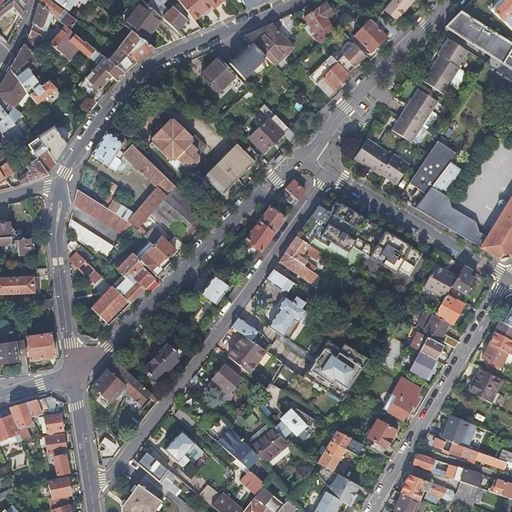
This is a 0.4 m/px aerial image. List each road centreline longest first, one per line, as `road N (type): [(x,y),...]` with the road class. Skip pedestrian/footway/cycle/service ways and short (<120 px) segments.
road 1 (residential): [(328,172),(112,474),(89,481)]
road 2 (residential): [(295,0),(161,55),(114,100),(60,186)]
road 3 (residential): [(73,378),(295,160)]
road 4 (residential): [(295,160),(452,0)]
road 5 (residential): [(328,172),(508,278)]
road 6 (residential): [(407,446),(508,278)]
road 7 (residential): [(60,186),(56,247),(73,378)]
